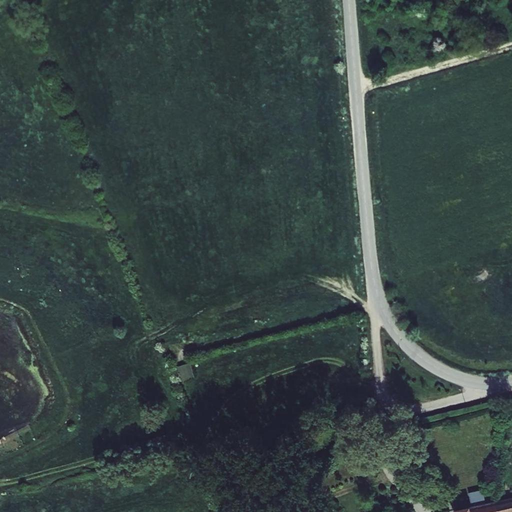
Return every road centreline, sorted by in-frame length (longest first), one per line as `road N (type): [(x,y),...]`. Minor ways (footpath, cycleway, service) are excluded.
road 1 (tertiary): [(511,381),(465,379),(431,364),(403,341),(379,302),(348,0)]
road 2 (unknown): [(501,382),(438,405),(392,393),(379,360),(373,278)]
road 3 (track): [(355,87),(511,43)]
